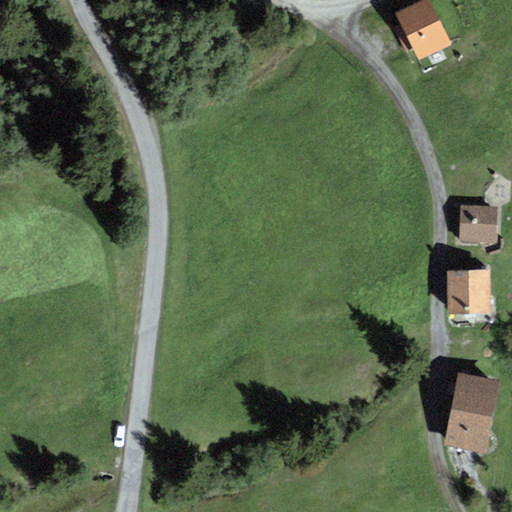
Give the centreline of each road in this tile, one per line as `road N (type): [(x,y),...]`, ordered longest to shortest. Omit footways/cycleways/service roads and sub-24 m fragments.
road 1 (track): [(458,511),(441,479),(431,411),(440,347),(440,195),(411,117),(324,10)]
road 2 (unclassified): [(122,511),(158,218),(145,105),(83,0)]
